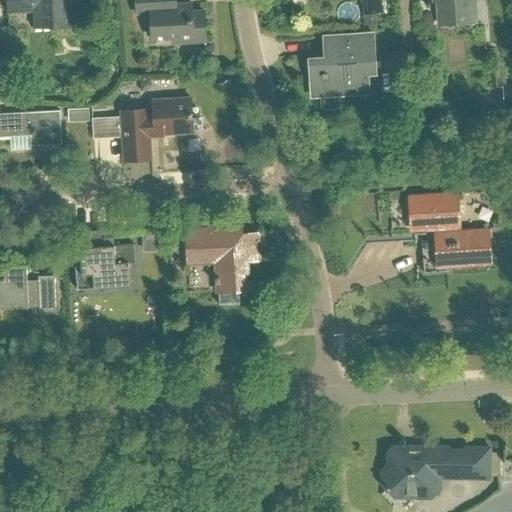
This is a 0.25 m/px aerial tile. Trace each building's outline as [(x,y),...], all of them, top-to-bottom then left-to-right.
[(7,0),(8,11),(34,9),(35,26),(77,23),(75,2),(73,2),(72,0),(7,0)] [(169,0),(136,0),(137,15),(150,14),(152,40),(177,38),(177,43),(205,41),(203,11),(191,12),(191,4),(170,5),(169,0)] [(387,0),(360,0),(360,3),(363,3),(363,17),(388,16),(387,0)] [(442,0),(444,24),(478,22),(476,0),(442,0)] [(376,33),(322,36),(325,76),(311,76),(312,99),(368,95),(366,63),(378,62),(376,33)] [(511,86),(503,86),(503,104),(511,103),(511,86)] [(148,101),(149,115),(143,115),(143,110),(117,111),(121,160),(148,159),(146,135),(188,132),(186,99),(148,101)] [(0,137),(30,136),(30,145),(62,144),(59,109),(0,113),(0,137)] [(451,192),(408,195),(411,230),(435,228),(438,265),(485,262),(482,228),(454,230),(451,192)] [(193,232),(183,233),(185,265),(214,264),(215,274),(220,274),(220,283),(215,284),(215,292),(219,292),(220,305),(240,304),(239,290),(242,290),(240,273),(245,272),(244,260),(258,259),(256,231),(241,232),(241,225),(193,229),(193,232)] [(101,236),(79,237),(81,265),(72,266),(74,290),(127,286),(125,264),(132,263),(131,245),(102,247),(101,236)] [(52,275),(35,276),(35,281),(25,281),(24,264),(0,265),(0,260),(0,259),(0,309),(37,307),(38,316),(54,315),(52,275)] [(383,471),(383,481),(383,484),(385,486),(385,487),(388,490),(391,488),(406,488),(416,498),(431,498),(440,489),(440,477),(490,478),(490,448),(465,447),(462,450),(462,452),(450,452),(450,450),(448,447),(423,447),(423,448),(393,447),(390,451),(389,468),(386,468),(383,471)]
